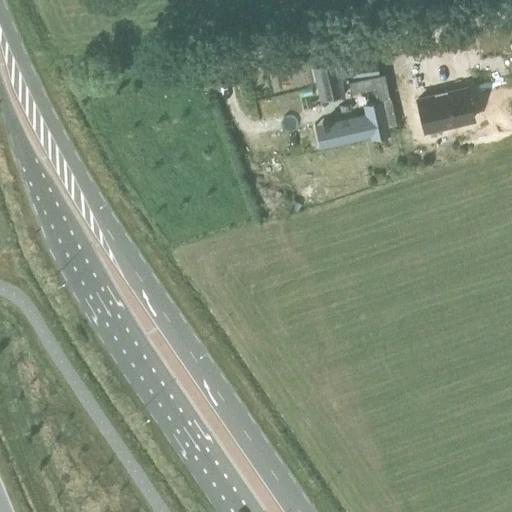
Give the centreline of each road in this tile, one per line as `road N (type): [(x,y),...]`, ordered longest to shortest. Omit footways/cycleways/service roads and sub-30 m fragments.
road 1 (primary): [(305,511),(67,157),(0,2)]
road 2 (primary): [(0,84),(29,159),(159,391),(243,511)]
